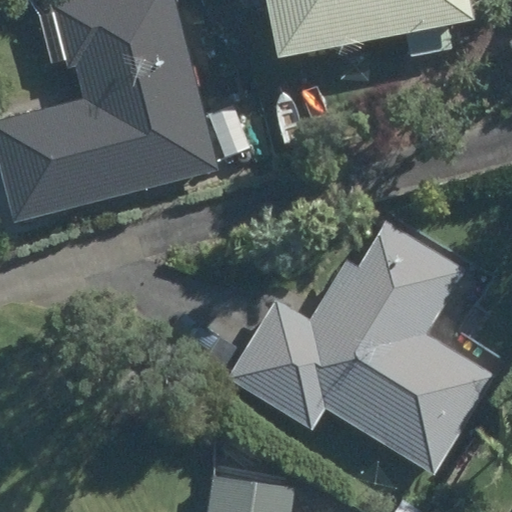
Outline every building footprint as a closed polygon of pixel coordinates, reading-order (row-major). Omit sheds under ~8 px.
[(85,99),(0,119),(0,176),(11,222),(216,171),(174,0),(84,0),(51,8),(65,66),(76,63),(85,99)] [(253,0),(266,65),(400,41),(403,63),(447,55),(444,33),(461,30),(455,0),(253,0)] [(232,106),(208,113),(222,156),(245,149),(232,106)] [(490,378),(422,337),(461,273),(379,223),(316,327),(275,301),(227,380),(308,430),(320,408),(431,475),(490,378)] [(212,479),(207,511),(287,511),(290,490),(212,479)] [(414,511),(393,500),(384,511),(414,511)]
